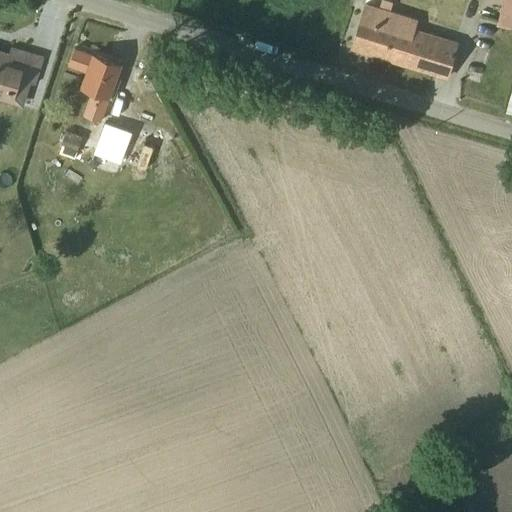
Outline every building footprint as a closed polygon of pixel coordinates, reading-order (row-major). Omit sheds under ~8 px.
[(511,0),(501,0),(495,27),(511,30),(511,0)] [(416,19),(365,4),(351,48),(445,78),(456,42),(413,30),(416,19)] [(33,86),(42,58),(10,48),(6,59),(0,57),(0,56),(0,101),(22,108),(29,84),(33,86)] [(82,116),(99,123),(108,100),(110,100),(117,80),(114,79),(119,65),(73,49),(67,67),(83,73),(78,87),(91,92),(82,116)] [(103,124),(93,152),(117,161),(120,154),(122,154),(130,133),(103,124)] [(65,131),(60,145),(76,151),(81,137),(65,131)] [(77,179),(99,210),(114,200),(91,169),(77,179)]
